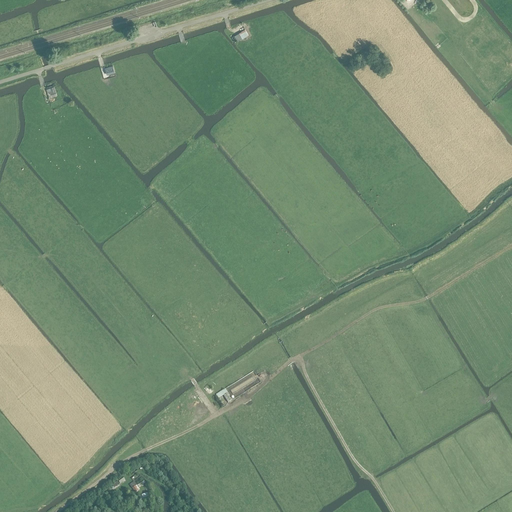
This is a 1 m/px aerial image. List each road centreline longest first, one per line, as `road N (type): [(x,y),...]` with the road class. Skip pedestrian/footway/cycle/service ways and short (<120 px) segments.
road 1 (track): [(511,179),(408,252),(380,259),(187,373),(64,486),(18,511)]
road 2 (track): [(144,449),(216,414),(374,309),(418,301),(511,246)]
road 3 (track): [(335,53),(218,144),(83,226),(0,292)]
road 4 (track): [(393,511),(296,358)]
